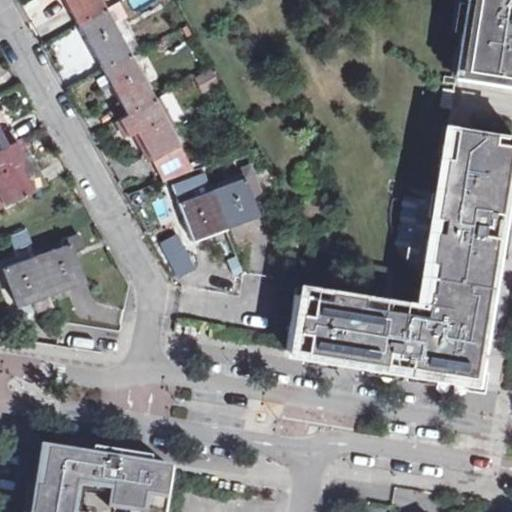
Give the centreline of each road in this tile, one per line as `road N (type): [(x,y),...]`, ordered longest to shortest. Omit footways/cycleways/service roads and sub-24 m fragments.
road 1 (residential): [(144,368),(152,302),(145,273),(0,6)]
road 2 (residential): [(511,429),(144,368)]
road 3 (residential): [(309,440),(511,472)]
road 4 (residential): [(137,413),(309,440)]
road 5 (residential): [(144,368),(107,379),(0,364)]
road 6 (residential): [(0,391),(137,413)]
